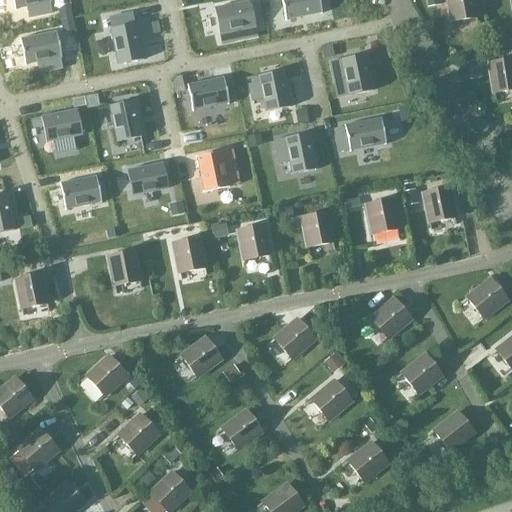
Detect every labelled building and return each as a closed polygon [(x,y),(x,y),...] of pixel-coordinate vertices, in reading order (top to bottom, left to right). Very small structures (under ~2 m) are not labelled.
[(11,0),(14,10),(15,10),(25,7),(27,18),(51,14),(49,4),(50,3),(49,0),(11,0)] [(280,0),(284,22),(286,21),(285,21),(319,14),(319,15),(321,14),(317,0),(280,0)] [(478,25),(473,0),(446,0),(452,29),(453,29),(452,22),(475,18),(476,25),(478,25)] [(249,2),(213,9),(218,34),(231,32),(233,43),(256,38),(254,27),(249,2)] [(134,21),(98,28),(102,51),(113,49),(114,55),(116,62),(149,55),(146,41),(138,43),(134,21)] [(20,39),(19,40),(24,66),(25,66),(25,65),(36,63),(38,74),(61,69),(59,59),(60,59),(55,32),(54,32),(54,33),(20,40),(20,39)] [(340,60),(328,62),(333,86),(344,84),(347,96),(372,91),(364,55),(340,60)] [(313,81),(322,79),(317,58),(307,60),(313,81)] [(511,59),(488,64),(494,101),(495,101),(494,94),(511,90),(511,59)] [(258,76),(246,79),(250,102),(261,100),(264,113),(289,108),(282,72),(258,76)] [(173,78),(170,84),(172,91),(183,89),(180,77),(173,78)] [(187,85),(186,86),(192,112),(193,112),(193,111),(226,104),(226,105),(228,105),(222,78),(221,79),(187,86),(187,85)] [(134,101),(108,107),(116,143),(141,138),(134,101)] [(76,111),(40,118),(45,143),(81,136),(76,111)] [(343,128),(333,130),(337,153),(348,151),(348,153),(350,152),(349,152),(383,145),(385,145),(379,119),(378,119),(378,120),(345,127),(344,126),(343,126),(343,128)] [(8,128),(0,128),(0,138),(9,138),(8,128)] [(284,139),(272,141),(277,165),(288,162),(291,175),(316,170),(308,134),(284,139)] [(508,139),(499,140),(500,150),(510,149),(508,139)] [(0,155),(15,151),(13,141),(0,143),(0,155)] [(221,152),(194,157),(195,158),(202,192),(201,192),(202,193),(228,188),(228,187),(238,185),(231,151),(221,153),(221,152)] [(16,156),(0,159),(0,171),(18,168),(16,156)] [(162,164),(126,171),(131,196),(167,189),(162,164)] [(60,184),(59,184),(64,211),(66,211),(65,210),(99,203),(99,204),(100,204),(95,177),(94,177),(94,178),(60,185),(60,184)] [(430,231),(429,224),(453,219),(454,226),(455,226),(448,189),(422,194),(429,231),(430,231)] [(0,195),(0,233),(14,231),(6,194),(0,195)] [(357,198),(346,200),(347,207),(358,205),(357,198)] [(373,242),(372,235),(396,231),(397,237),(398,237),(391,201),(365,206),(372,242),(373,242)] [(292,212),(280,214),(280,215),(282,224),(294,221),(292,212)] [(309,255),(308,248),(331,244),(332,250),(334,250),(326,214),(300,219),(308,255),(309,255)] [(28,217),(16,219),(18,230),(30,228),(28,217)] [(223,225),(213,228),(213,229),(215,240),(226,238),(223,226),(223,225)] [(245,268),(243,261),(267,256),(268,263),(270,263),(262,227),(236,232),(244,268),(245,268)] [(180,281),(179,274),(202,269),(204,276),(205,276),(198,240),(172,245),(179,281),(180,281)] [(115,294),(114,287),(137,283),(139,289),(140,289),(133,253),(107,258),(114,294),(115,294)] [(23,316),(22,309),(45,305),(47,312),(48,311),(41,275),(15,280),(22,316),(23,316)] [(461,304),(466,300),(481,319),(476,323),(476,324),(506,301),(489,281),(460,303),(461,304)] [(365,325),(370,321),(386,339),(380,343),(381,344),(409,320),(392,300),(364,324),(365,325)] [(269,346),(274,341),(289,359),(284,364),(285,365),(313,341),(296,321),(268,345),(269,346)] [(490,357),(496,352),(511,371),(505,376),(506,377),(511,371),(511,338),(490,356),(490,357)] [(175,362),(181,358),(195,377),(189,382),(190,383),(220,360),(204,339),(174,361),(175,362)] [(395,380),(401,376),(416,394),(410,399),(411,400),(440,377),(424,356),(395,379),(395,380)] [(81,383),(86,379),(102,396),(97,401),(98,402),(125,377),(108,358),(80,382),(81,383)] [(232,367),(224,372),(230,381),(238,375),(232,367)] [(135,376),(128,383),(134,389),(141,383),(135,376)] [(0,409),(7,418),(2,422),(2,423),(31,399),(14,379),(0,390),(0,409)] [(305,407),(310,402),(326,421),(320,425),(321,426),(350,402),(333,382),(304,406),(305,407)] [(216,435),(221,431),(236,450),(230,454),(231,455),(261,433),(245,412),(215,434),(216,435)] [(428,438),(433,433),(448,452),(443,456),(443,457),(473,434),(456,414),(427,437),(428,438)] [(113,442),(118,437),(134,455),(129,460),(130,461),(157,436),(140,416),(112,441),(113,442)] [(368,419),(362,424),(370,434),(376,429),(368,419)] [(12,456),(17,452),(33,470),(28,475),(28,476),(57,452),(40,432),(11,455),(12,456)] [(342,468),(347,463),(362,482),(357,487),(386,464),(370,444),(341,467),(342,468)] [(169,464),(178,455),(171,447),(161,456),(169,464)] [(483,451),(473,455),(475,462),(486,458),(483,451)] [(144,500),(149,495),(164,511),(168,511),(189,493),(171,474),(144,499),(144,500)] [(31,481),(22,489),(30,497),(38,490),(31,481)] [(38,510),(44,505),(49,511),(74,511),(83,505),(66,485),(37,509),(38,510)] [(257,508),(262,504),(268,511),(294,511),(302,507),(286,485),(256,507),(257,508)] [(230,501),(223,491),(217,496),(224,506),(230,501)]
